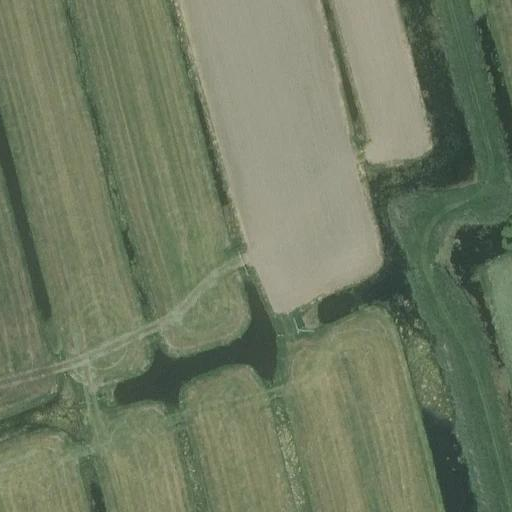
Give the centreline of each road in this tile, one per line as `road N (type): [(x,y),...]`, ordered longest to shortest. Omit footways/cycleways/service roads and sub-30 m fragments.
road 1 (track): [(369,159),(324,161),(287,191),(256,255),(225,270),(163,327),(70,371),(0,390)]
road 2 (track): [(307,371),(262,243)]
